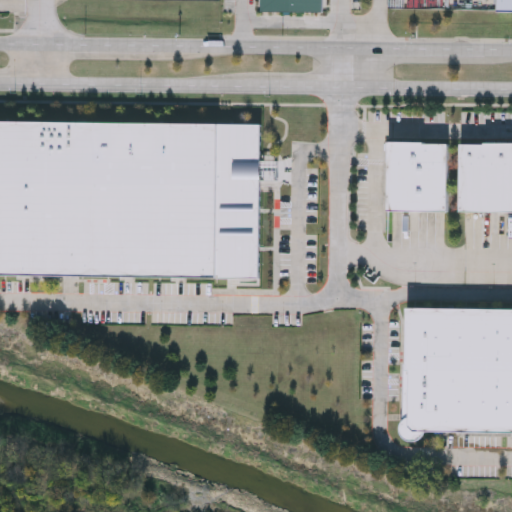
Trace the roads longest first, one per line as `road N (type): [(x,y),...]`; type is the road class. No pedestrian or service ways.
road 1 (secondary): [(511,50),(0,43)]
road 2 (secondary): [(37,86),(244,89)]
road 3 (secondary): [(348,91),(511,93)]
